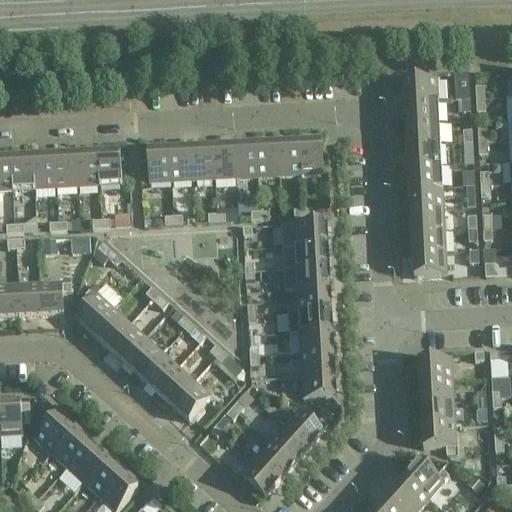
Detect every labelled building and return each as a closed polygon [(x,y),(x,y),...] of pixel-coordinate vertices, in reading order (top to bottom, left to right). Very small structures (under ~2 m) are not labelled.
[(469,103),(469,95),(468,76),(455,77),(457,104),(469,103)] [(403,84),(405,106),(438,104),(436,82),(403,84)] [(475,90),(476,115),(485,115),(484,90),(475,90)] [(438,104),(405,106),(406,128),(439,126),(438,104)] [(439,126),(406,128),(407,149),(440,148),(439,126)] [(486,133),(477,133),(478,146),(487,145),(486,133)] [(472,147),(471,134),(462,134),(463,147),(472,147)] [(322,145),(299,146),(301,179),(323,178),(322,145)] [(487,145),(478,146),(479,159),(487,158),(487,145)] [(299,146),(277,147),(279,180),(301,179),(299,146)] [(277,147),(256,149),(258,182),(279,180),(277,147)] [(440,148),(407,149),(408,171),(441,169),(440,148)] [(256,149),(234,150),(236,183),(258,182),(256,149)] [(234,150),(212,151),(214,184),(236,183),(234,150)] [(212,151),(191,152),(193,185),(214,184),(212,151)] [(191,152),(169,153),(171,186),(193,185),(191,152)] [(148,187),(171,186),(169,153),(147,154),(148,187)] [(120,156),(97,157),(99,190),(122,189),(120,156)] [(97,157),(76,158),(77,191),(99,190),(97,157)] [(76,158),(54,159),(56,192),(77,191),(76,158)] [(54,159),(32,160),(34,193),(56,192),(54,159)] [(32,160),(11,161),(12,194),(34,193),(32,160)] [(11,161),(0,161),(0,195),(12,194),(11,161)] [(441,169),(408,171),(409,193),(442,191),(441,169)] [(488,176),(480,177),(480,189),(489,188),(488,176)] [(465,189),(473,189),(473,177),(465,177),(465,189)] [(489,188),(480,189),(481,202),(490,201),(489,188)] [(442,191),(409,193),(410,214),(443,213),(442,191)] [(467,211),(475,211),(474,203),(466,203),(467,211)] [(303,221),(312,221),(311,212),(303,213),(303,221)] [(303,221),(303,213),(294,213),(295,222),(303,221)] [(443,213),(410,214),(412,236),(445,234),(443,213)] [(260,224),(275,223),(274,214),(259,215),(260,224)] [(260,224),(259,215),(251,215),(251,224),(260,224)] [(217,226),(216,217),(208,218),(208,227),(217,226)] [(217,226),(225,226),(225,217),(216,217),(217,226)] [(173,228),(182,228),(182,219),(173,220),(173,228)] [(491,219),(482,220),(483,232),(491,232),(491,219)] [(173,228),(173,220),(165,220),(165,229),(173,228)] [(477,245),(476,220),(467,221),(468,246),(477,245)] [(101,232),(110,232),(110,223),(101,224),(101,232)] [(101,232),(101,224),(92,224),(93,233),(101,232)] [(58,235),(67,234),(66,225),(58,226),(58,235)] [(58,235),(58,226),(49,226),(50,235),(58,235)] [(326,227),(293,228),(294,251),(327,249),(326,227)] [(15,237),(14,228),(6,229),(7,238),(15,237)] [(15,237),(24,237),(23,228),(14,228),(15,237)] [(252,239),(251,230),(242,231),(243,240),(252,239)] [(491,232),(483,232),(483,245),(492,244),(491,232)] [(445,234),(412,236),(413,258),(446,256),(445,234)] [(74,254),(91,254),(92,240),(75,240),(74,254)] [(16,243),(7,244),(7,252),(16,252),(16,243)] [(16,243),(16,252),(25,251),(24,243),(16,243)] [(121,265),(113,257),(98,244),(93,259),(103,268),(108,263),(116,270),(121,265)] [(327,249),(294,251),(295,273),(328,271),(327,249)] [(478,267),(478,254),(469,255),(469,268),(478,267)] [(446,256),(413,258),(414,280),(447,278),(446,256)] [(253,266),(244,266),(245,275),(253,275),(253,266)] [(493,267),(485,268),(485,281),(494,280),(493,267)] [(328,271),(295,273),(296,294),(329,292),(328,271)] [(253,275),(245,275),(245,284),(254,283),(253,275)] [(62,285),(40,286),(41,320),(64,318),(63,296),(71,295),(71,286),(62,287),(62,285)] [(40,286),(18,288),(20,321),(41,320),(40,286)] [(18,288),(0,288),(0,321),(20,321),(18,288)] [(157,297),(151,291),(145,297),(151,303),(157,297)] [(329,292),(296,294),(297,316),(330,314),(329,292)] [(75,322),(91,337),(114,312),(97,297),(96,299),(89,293),(84,299),(90,305),(75,322)] [(157,297),(151,303),(158,309),(164,302),(157,297)] [(255,309),(247,310),(247,319),(256,318),(255,309)] [(114,312),(91,337),(108,352),(130,327),(114,312)] [(170,320),(177,326),(184,332),(189,326),(176,314),(170,320)] [(330,314),(297,316),(298,337),(332,336),(330,314)] [(256,318),(247,319),(248,327),(256,326),(256,318)] [(189,326),(184,332),(190,338),(196,331),(189,326)] [(130,327),(108,352),(124,366),(146,341),(130,327)] [(332,336),(298,337),(300,359),(333,357),(332,336)] [(146,341),(124,366),(140,381),(162,356),(146,341)] [(222,355),(215,349),(209,355),(216,361),(222,355)] [(258,352),(249,353),(249,362),(258,361),(258,352)] [(222,355),(216,361),(222,367),(228,360),(222,355)] [(499,364),(498,355),(489,355),(490,364),(499,364)] [(162,356),(140,381),(156,395),(178,370),(162,356)] [(483,356),(475,356),(475,365),(484,364),(483,356)] [(333,357),(300,359),(301,381),(334,379),(333,357)] [(258,361),(249,362),(250,370),(259,369),(258,361)] [(418,363),(419,385),(452,384),(451,361),(418,363)] [(236,380),(242,373),(236,367),(230,374),(236,380)] [(178,370),(156,395),(172,410),(194,385),(178,370)] [(334,379),(301,381),(302,403),(325,402),(325,410),(334,410),(333,402),(335,402),(334,379)] [(452,384),(419,385),(420,407),(454,405),(452,384)] [(194,385),(172,410),(189,425),(211,400),(194,385)] [(486,404),(485,395),(477,396),(477,404),(486,404)] [(492,401),(493,412),(501,412),(501,401),(492,401)] [(486,404),(477,404),(478,413),(486,413),(486,404)] [(21,405),(0,406),(0,439),(0,440),(23,439),(21,416),(30,415),(29,407),(21,407),(21,405)] [(454,405),(420,407),(422,429),(455,427),(454,405)] [(230,413),(237,419),(243,412),(237,406),(230,413)] [(34,442),(50,457),(72,433),(56,418),(55,419),(48,413),(42,420),(49,425),(34,442)] [(225,419),(231,424),(232,425),(237,419),(230,413),(225,419)] [(298,414),(283,431),(308,453),(323,436),(322,435),(327,429),(321,423),(315,429),(298,414)] [(455,427),(422,429),(423,452),(445,450),(446,459),(455,458),(454,450),(456,450),(455,427)] [(216,428),(211,435),(217,441),(223,434),(216,428)] [(283,431),(268,447),(293,469),(308,453),(283,431)] [(494,432),(494,438),(494,443),(503,442),(502,432),(494,432)] [(89,447),(72,433),(50,457),(67,472),(89,447)] [(503,442),(494,443),(495,455),(504,455),(503,442)] [(105,462),(89,447),(67,472),(83,486),(105,462)] [(268,447),(254,463),(279,486),(293,469),(268,447)] [(121,476),(105,462),(83,486),(99,501),(121,476)] [(279,486),(254,463),(239,480),(263,502),(279,486)] [(420,464),(405,480),(429,503),(444,486),(443,485),(449,478),(442,473),(436,479),(420,464)] [(119,511),(138,491),(121,476),(99,501),(111,511),(119,511)] [(420,511),(429,503),(405,480),(390,497),(407,511),(420,511)] [(496,482),(497,499),(511,498),(511,484),(505,485),(505,481),(496,482)] [(407,511),(390,497),(376,511),(407,511)] [(32,511),(37,504),(31,499),(25,505),(32,511)]
